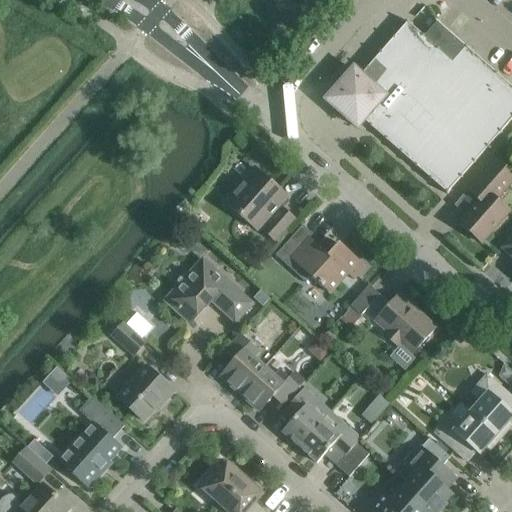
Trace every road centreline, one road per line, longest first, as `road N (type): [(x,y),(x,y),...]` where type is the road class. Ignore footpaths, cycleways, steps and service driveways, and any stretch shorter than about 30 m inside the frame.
road 1 (unclassified): [(511,335),(271,124)]
road 2 (residential): [(114,511),(194,425),(226,421),(327,511)]
road 3 (unclassified): [(104,0),(271,124)]
road 4 (unclassified): [(271,124),(182,30),(141,0)]
road 5 (residential): [(271,124),(372,0)]
